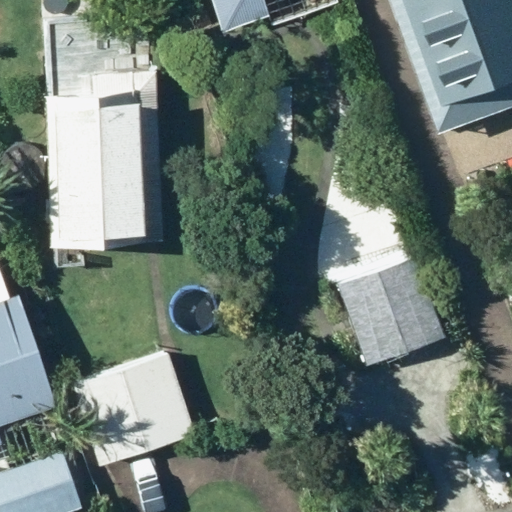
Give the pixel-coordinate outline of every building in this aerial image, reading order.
[(205,0),(218,36),(266,19),(269,27),(337,5),(334,0),(205,0)] [(511,0),(391,0),(443,140),(511,114),(511,0)] [(40,106),(47,250),(65,250),(65,253),(126,252),(125,243),(159,242),(153,78),(87,79),(88,104),(40,106)] [(336,289),(365,366),(440,340),(412,262),(336,289)] [(11,303),(0,306),(0,428),(49,411),(11,303)] [(190,435),(164,356),(70,390),(97,467),(190,435)] [(58,455),(0,475),(0,511),(71,511),(78,510),(58,455)]
